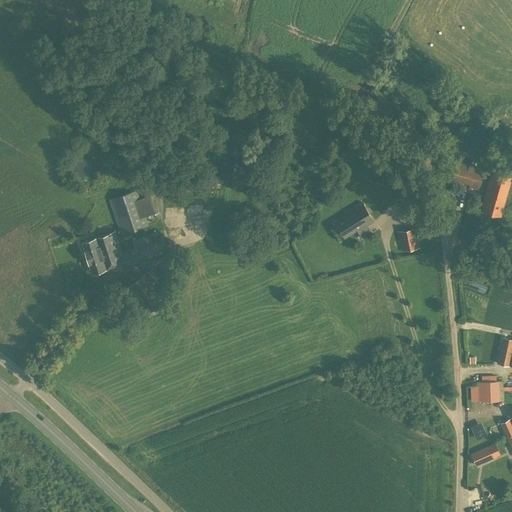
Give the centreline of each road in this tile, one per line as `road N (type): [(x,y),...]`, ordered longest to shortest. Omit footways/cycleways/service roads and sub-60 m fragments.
road 1 (track): [(188,25),(397,129),(417,144),(440,210)]
road 2 (unclassified): [(458,511),(455,345),(440,210)]
road 3 (track): [(167,165),(188,25),(132,0)]
road 4 (unclassified): [(166,511),(26,380)]
road 5 (primary): [(134,511),(10,397)]
